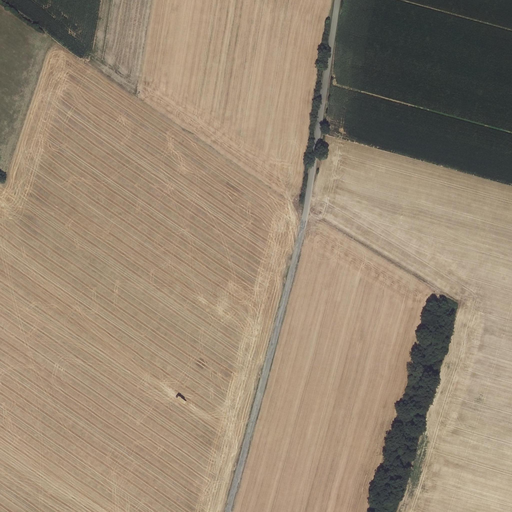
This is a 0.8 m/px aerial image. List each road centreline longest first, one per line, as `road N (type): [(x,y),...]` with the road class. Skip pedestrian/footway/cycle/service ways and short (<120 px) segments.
road 1 (unclassified): [(337,0),(305,218),(228,511)]
road 2 (track): [(305,218),(466,306)]
